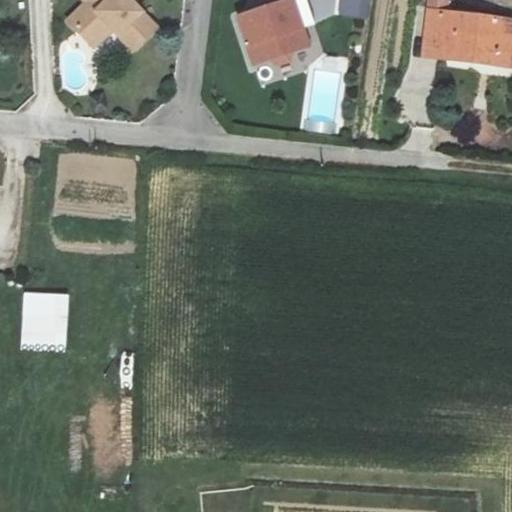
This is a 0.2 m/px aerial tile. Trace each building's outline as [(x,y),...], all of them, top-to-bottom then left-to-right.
[(86,0),(88,1),(69,19),(92,43),(112,26),(133,47),(156,26),(130,0),(86,0)] [(292,0),(275,5),(255,11),(238,17),(251,63),(269,58),(275,64),(286,60),(289,52),(306,47),(292,0)] [(255,11),(275,5),(273,0),(266,0),(253,4),(255,11)] [(366,19),(368,0),(339,0),(337,15),(366,19)] [(449,0),(429,0),(423,57),(511,66),(511,37),(511,24),(511,20),(448,13),(449,0)] [(26,295),(23,346),(66,348),(69,297),(26,295)]
